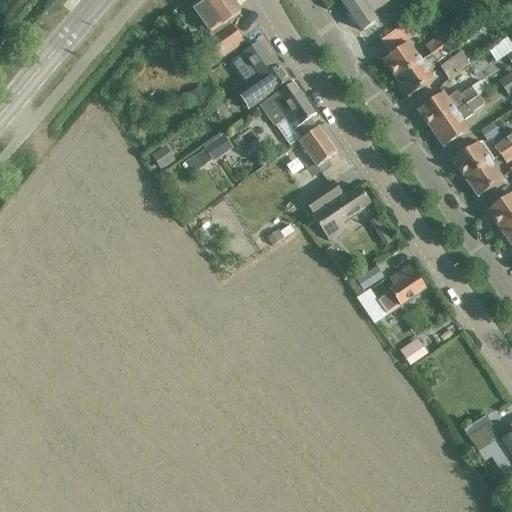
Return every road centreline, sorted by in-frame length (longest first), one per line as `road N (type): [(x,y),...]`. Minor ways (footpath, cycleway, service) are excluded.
road 1 (residential): [(511,369),(266,0)]
road 2 (residential): [(511,300),(304,0)]
road 3 (tertiary): [(0,121),(98,0)]
